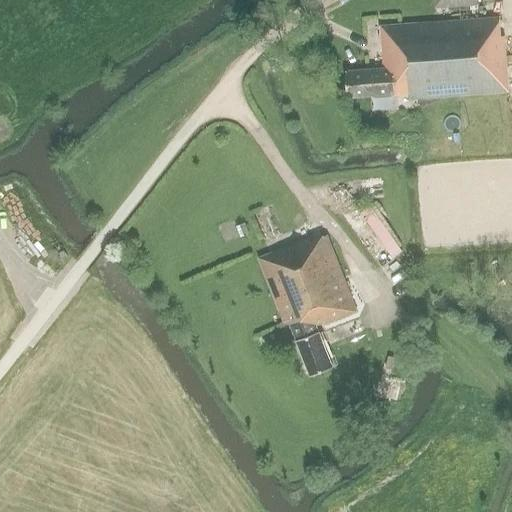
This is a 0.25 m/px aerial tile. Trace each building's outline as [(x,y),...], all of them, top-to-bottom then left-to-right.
[(435,0),(436,8),(478,5),(477,0),(435,0)] [(437,23),(381,27),(384,70),(346,72),(348,99),(409,95),(410,101),(510,93),(505,37),(501,37),(500,19),(437,23)] [(259,259),(264,273),(285,326),(291,324),(311,376),(333,368),(318,328),(357,313),(328,237),(311,243),(309,239),(259,259)] [(329,347),(365,333),(360,319),(324,333),(329,347)] [(407,382),(382,376),(377,396),(402,402),(407,382)]
